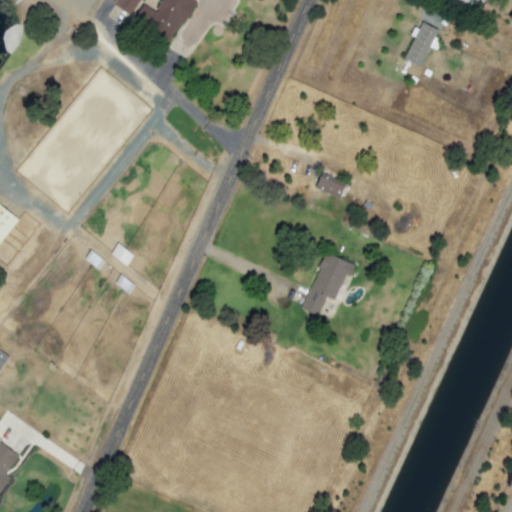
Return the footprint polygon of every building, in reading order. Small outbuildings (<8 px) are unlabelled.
[(139,0),(116,0),(113,5),(129,15),(139,0)] [(194,0),(161,0),(153,15),(149,13),(143,23),(171,39),(194,0)] [(434,38),(437,30),(419,22),(403,60),(420,67),(428,47),(435,50),(440,40),(434,38)] [(345,184),(321,173),(314,188),(338,199),(345,184)] [(0,240),(17,220),(0,205),(0,240)] [(353,264),(323,252),(301,310),(317,316),(324,297),(334,300),(344,275),(349,277),(353,264)] [(0,368),(8,357),(0,351),(0,368)] [(0,490),(9,478),(4,475),(18,456),(0,443),(0,490)]
